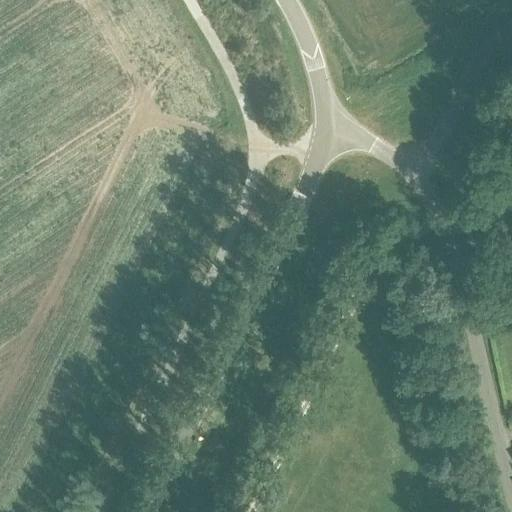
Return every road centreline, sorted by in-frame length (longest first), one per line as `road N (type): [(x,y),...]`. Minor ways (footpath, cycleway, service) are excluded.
road 1 (unclassified): [(511,500),(469,324),(421,195),(386,155),(321,145)]
road 2 (tertiary): [(145,511),(321,145)]
road 3 (residential): [(253,151),(243,213),(94,511)]
road 4 (track): [(421,195),(475,53),(511,16)]
road 5 (residential): [(186,0),(250,109),(253,151)]
road 6 (tertiary): [(321,145),(315,61),(286,0)]
